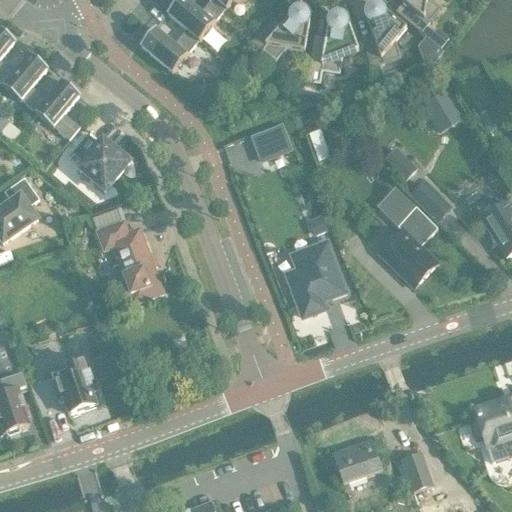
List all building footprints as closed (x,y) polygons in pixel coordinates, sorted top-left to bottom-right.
[(215,25),(225,12),(226,11),(213,1),(201,15),(183,0),(181,0),(167,18),(168,19),(168,18),(186,33),(199,44),(198,44),(199,45),(216,26),(215,25)] [(212,0),(213,1),(226,11),(225,12),(226,13),(237,0),(212,0)] [(427,0),(397,0),(403,5),(395,14),(431,44),(437,36),(427,28),(430,25),(429,25),(440,11),(428,1),(427,0)] [(406,31),(382,11),(379,9),(377,8),(375,8),(373,9),(371,10),(369,11),(368,12),(366,14),(366,16),(366,19),(366,21),(372,36),(360,40),(372,72),(384,67),(384,66),(400,60),(395,45),(406,31)] [(305,55),(310,23),(310,22),(310,20),(309,18),(308,16),(307,15),(305,13),(303,12),(301,12),(299,12),(297,12),(295,13),(293,15),(283,27),(273,19),(252,45),(262,54),(263,53),(276,64),(287,52),(305,55)] [(359,54),(348,24),(347,23),(346,21),(345,20),(343,18),(341,18),(339,17),(336,18),(334,18),(332,19),(331,21),(330,23),(329,25),(326,41),(314,39),(306,86),(319,88),(322,73),(339,76),(342,60),(359,54)] [(199,44),(186,33),(174,47),(156,33),(157,32),(156,31),(140,50),(141,51),(142,50),(143,52),(172,76),(172,77),(173,77),(189,58),(188,57),(198,44),(199,44)] [(0,85),(3,88),(4,89),(15,76),(0,64),(15,46),(16,47),(17,46),(0,32),(0,85)] [(30,58),(15,76),(4,89),(3,88),(2,89),(22,105),(35,115),(36,116),(47,103),(32,91),(47,73),(48,74),(49,73),(30,57),(29,58),(30,58)] [(62,85),(47,103),(36,116),(35,115),(35,116),(54,132),(55,131),(69,144),(80,131),(65,118),(79,100),(80,101),(81,100),(62,84),(61,85),(62,85)] [(2,118),(0,120),(0,136),(12,146),(21,134),(2,118)] [(104,194),(104,195),(129,165),(129,164),(127,166),(114,155),(112,157),(89,138),(92,134),(91,133),(69,160),(70,161),(74,157),(86,167),(79,174),(80,175),(81,173),(105,193),(104,194)] [(286,135),(257,146),(265,169),(294,157),(286,135)] [(321,135),(310,139),(310,141),(319,165),(330,161),(322,137),(321,135)] [(488,148),(472,159),(484,177),(500,167),(488,148)] [(395,153),(386,162),(407,183),(417,174),(395,153)] [(11,205),(0,213),(0,242),(3,247),(38,223),(29,210),(40,203),(25,181),(5,195),(11,205)] [(403,234),(380,259),(415,293),(440,267),(421,249),(437,233),(417,213),(395,192),(387,201),(408,222),(399,231),(403,234)] [(507,261),(511,257),(511,211),(507,204),(480,222),(507,261)] [(321,221),(312,224),(317,237),(326,233),(321,221)] [(164,296),(141,232),(130,236),(125,224),(99,234),(106,253),(115,249),(126,278),(116,281),(123,300),(133,297),(136,306),(164,296)] [(294,273),(283,277),(302,325),(330,314),(327,306),(350,297),(329,243),(289,258),(294,273)] [(0,351),(9,348),(0,321),(0,351)] [(0,351),(0,427),(3,426),(7,437),(31,429),(24,409),(27,408),(21,392),(26,390),(24,383),(10,348),(9,348),(0,351)] [(72,417),(97,408),(91,392),(96,390),(87,364),(52,376),(61,402),(66,400),(72,417)] [(511,401),(475,414),(478,423),(470,428),(475,443),(484,442),(487,450),(511,442),(511,401)] [(346,489),(383,476),(372,446),(335,459),(346,489)] [(414,497),(434,490),(422,455),(402,462),(414,497)]
